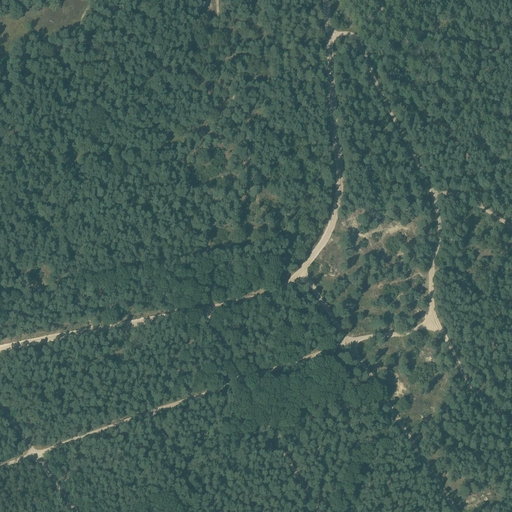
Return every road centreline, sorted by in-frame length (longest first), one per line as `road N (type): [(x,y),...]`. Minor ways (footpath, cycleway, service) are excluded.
road 1 (track): [(453,511),(287,241),(275,0)]
road 2 (track): [(35,452),(342,341),(425,331),(441,330),(469,386),(511,421)]
road 3 (track): [(287,241),(218,243),(0,291)]
road 4 (track): [(318,511),(200,311)]
road 5 (unknown): [(155,408),(156,423),(218,511)]
